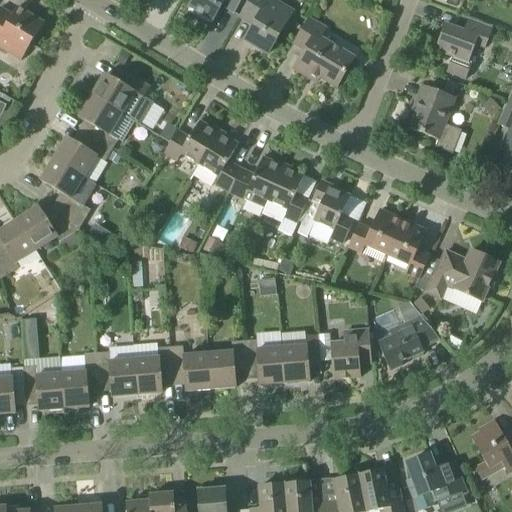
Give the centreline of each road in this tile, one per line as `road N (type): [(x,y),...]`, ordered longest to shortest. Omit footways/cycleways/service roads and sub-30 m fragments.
road 1 (residential): [(0,459),(357,433),(410,415),(511,336)]
road 2 (residential): [(98,3),(347,144)]
road 3 (residential): [(0,182),(98,3)]
road 4 (residential): [(347,144),(511,222)]
road 5 (residential): [(347,144),(408,0)]
